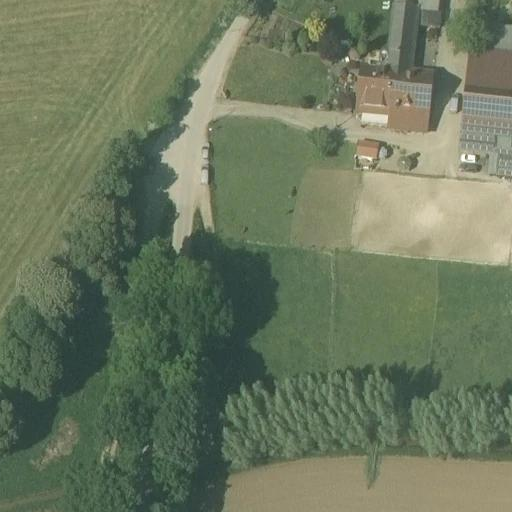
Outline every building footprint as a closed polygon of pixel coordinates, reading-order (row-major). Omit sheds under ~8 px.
[(438,2),(425,0),(396,0),(395,15),(416,17),(438,20),(440,2),(438,2)] [(388,78),(409,80),(416,17),(395,15),(388,78)] [(511,66),(469,61),(467,82),(511,87),(511,66)] [(409,80),(388,78),(361,75),(357,119),(394,123),(393,136),(407,137),(409,125),(429,127),(434,83),(409,80)] [(511,87),(467,82),(466,82),(467,82),(465,96),(511,100),(511,87)] [(511,100),(465,96),(462,127),(511,132),(511,100)] [(511,132),(462,127),(459,155),(511,160),(511,132)] [(357,146),(356,162),(377,164),(379,148),(357,146)] [(511,160),(459,155),(458,155),(501,160),(499,184),(511,185),(511,160)]
